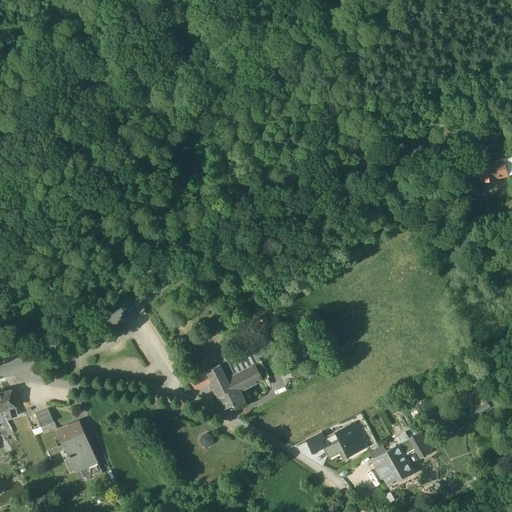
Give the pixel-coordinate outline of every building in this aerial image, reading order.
[(503,158),(495,160),(494,154),(480,157),(486,179),(509,173),(506,160),(504,160),(503,158)] [(511,155),(503,158),(504,160),(506,160),(509,173),(511,173),(511,172),(511,155)] [(55,293),(49,283),(44,286),(50,296),(55,293)] [(256,322),(261,333),(272,328),(267,317),(256,322)] [(258,364),(248,345),(218,361),(220,365),(207,372),(214,386),(217,392),(226,410),(235,405),(237,408),(247,403),(245,399),(241,392),(248,389),(269,377),(261,362),(258,364)] [(10,389),(0,391),(0,397),(3,408),(10,407),(15,405),(10,389)] [(10,407),(3,408),(6,419),(13,417),(10,407)] [(50,407),(37,413),(43,426),(55,420),(50,407)] [(13,417),(6,419),(7,420),(11,428),(15,427),(13,417)] [(23,417),(16,419),(19,429),(26,427),(23,417)] [(7,420),(1,421),(3,424),(9,434),(13,432),(11,428),(7,420)] [(87,436),(80,421),(59,430),(77,470),(99,460),(88,436),(87,436)] [(324,437),(321,438),(325,446),(331,457),(345,450),(348,456),(365,448),(361,440),(352,422),(324,437)] [(9,434),(3,424),(0,425),(0,431),(3,437),(9,434)] [(207,431),(201,440),(210,445),(216,436),(207,431)] [(322,431),(306,439),(313,452),(325,446),(321,438),(324,437),(322,431)] [(406,432),(398,436),(402,443),(410,438),(406,432)] [(433,452),(421,432),(410,438),(417,451),(422,459),(433,452)] [(410,438),(402,443),(404,445),(402,447),(408,457),(417,451),(410,438)] [(402,447),(400,444),(388,451),(378,457),(378,458),(383,466),(378,469),(383,478),(388,475),(390,474),(395,483),(411,474),(406,467),(412,464),(408,457),(402,447)] [(384,445),(372,452),(376,459),(378,458),(378,457),(388,451),(384,445)]
